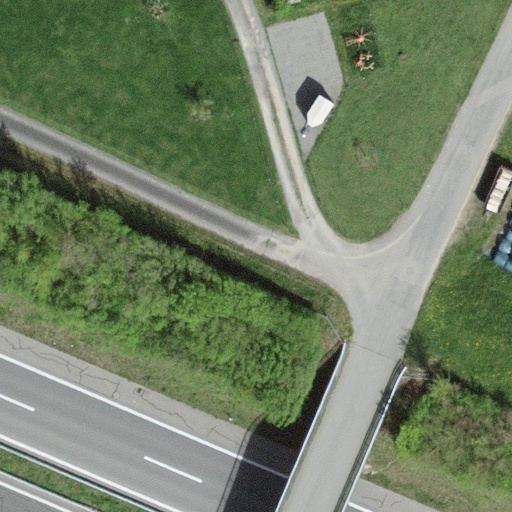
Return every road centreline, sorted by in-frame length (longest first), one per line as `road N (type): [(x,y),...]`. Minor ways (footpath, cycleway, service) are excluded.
road 1 (unclassified): [(511,52),(305,511)]
road 2 (track): [(397,295),(0,125)]
road 3 (motorway): [(274,511),(0,394)]
road 4 (track): [(314,260),(238,0)]
